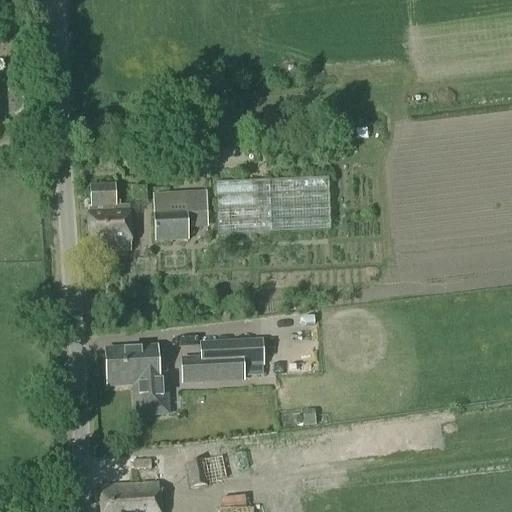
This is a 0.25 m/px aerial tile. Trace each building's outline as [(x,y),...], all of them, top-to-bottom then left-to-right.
[(22,0),(0,0),(0,13),(23,13),(22,0)] [(330,233),(328,181),(215,186),(217,238),(330,233)] [(87,210),(89,262),(107,261),(106,254),(130,253),(128,209),(119,209),(119,204),(115,205),(114,188),(89,189),(90,210),(87,210)] [(207,230),(205,195),(152,197),(154,244),(187,243),(187,231),(207,230)] [(261,345),(200,347),(201,362),(181,363),(182,383),(202,382),(201,366),(242,364),(242,368),(262,367),(261,345)] [(155,350),(105,353),(108,389),(133,387),(135,411),(159,409),(155,350)] [(223,458),(186,466),(191,490),(228,484),(223,458)] [(99,488),(99,511),(158,511),(158,486),(99,488)]
